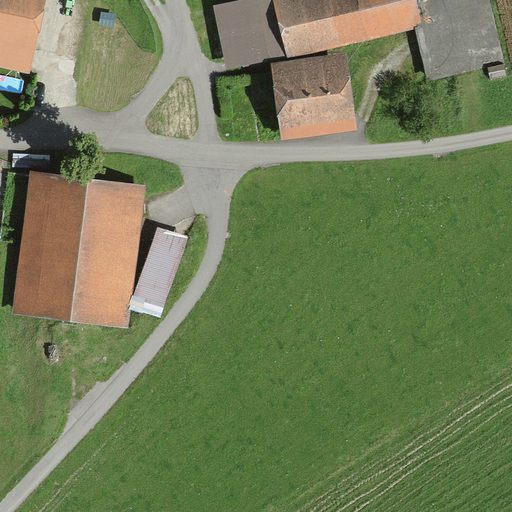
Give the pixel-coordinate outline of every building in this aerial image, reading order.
[(0,0),(0,62),(34,69),(48,0),(0,0)] [(286,0),(231,12),(243,70),(417,32),(429,85),(507,68),(491,0),(286,0)] [(357,65),(284,72),(291,139),(364,131),(357,65)] [(145,194),(39,179),(20,316),(127,330),(145,194)] [(188,247),(164,238),(135,311),(159,321),(188,247)]
